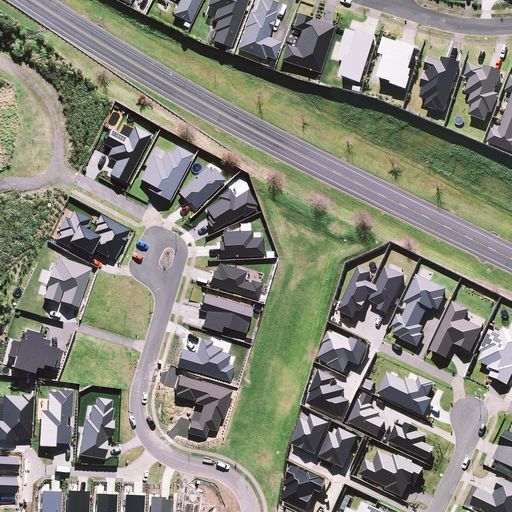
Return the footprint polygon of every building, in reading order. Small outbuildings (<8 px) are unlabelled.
[(334,27),(296,15),(292,28),(301,31),(295,48),(286,45),(281,60),(319,73),(334,27)] [(357,30),(350,28),(346,43),(353,44),(357,30)] [(410,52),(379,43),(374,59),(379,60),(373,82),(387,86),(386,88),(401,92),(406,74),(404,73),(410,52)] [(426,108),(439,112),(439,110),(446,112),(459,67),(443,62),(442,64),(430,60),(418,100),(428,103),(426,108)] [(483,71),(469,66),(464,80),(470,82),(465,95),(471,98),(468,106),(472,108),(469,117),(485,123),(489,112),(492,114),(498,97),(494,95),(501,75),(483,69),(483,71)]
